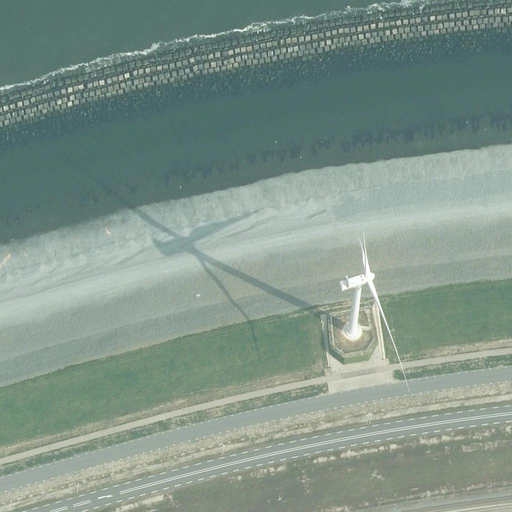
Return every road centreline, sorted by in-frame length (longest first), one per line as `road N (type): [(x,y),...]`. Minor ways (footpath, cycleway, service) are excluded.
road 1 (unclassified): [(511,378),(241,425),(0,490)]
road 2 (secondary): [(511,417),(277,457),(68,511)]
